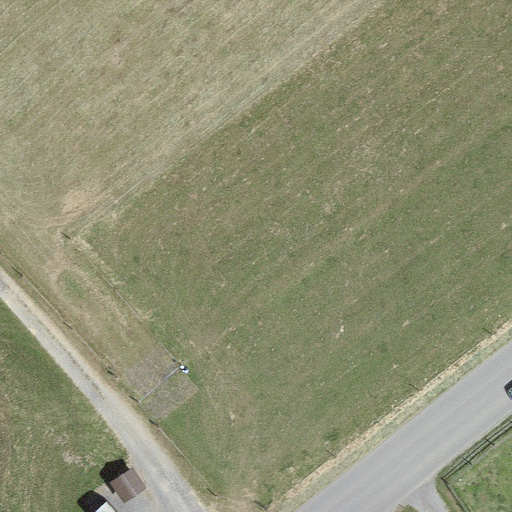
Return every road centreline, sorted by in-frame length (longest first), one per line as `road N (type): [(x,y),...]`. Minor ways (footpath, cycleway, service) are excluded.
road 1 (track): [(194,511),(119,415),(0,286)]
road 2 (tertiary): [(511,381),(344,511)]
